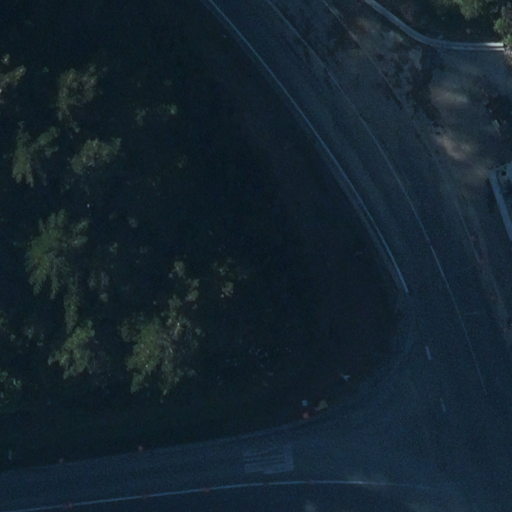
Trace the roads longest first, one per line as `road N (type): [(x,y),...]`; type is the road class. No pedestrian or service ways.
road 1 (tertiary): [(260,0),(359,120),(401,194),(446,291),(509,476)]
road 2 (unclassified): [(509,476),(441,488),(245,487),(42,511)]
